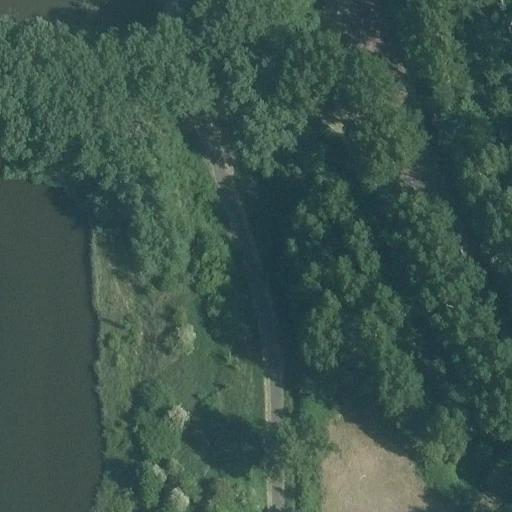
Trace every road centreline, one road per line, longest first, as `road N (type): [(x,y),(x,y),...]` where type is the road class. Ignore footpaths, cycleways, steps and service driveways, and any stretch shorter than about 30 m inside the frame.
road 1 (tertiary): [(378,48),(0,137)]
road 2 (tertiary): [(511,377),(434,216),(378,48)]
road 3 (unknown): [(219,0),(163,30),(0,71)]
